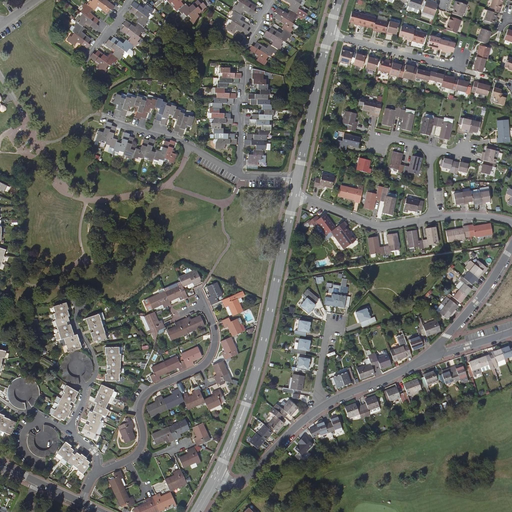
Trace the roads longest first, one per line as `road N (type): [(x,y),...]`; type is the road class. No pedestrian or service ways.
road 1 (tertiary): [(293,194),(254,372),(215,474)]
road 2 (residential): [(138,451),(144,396),(200,366),(212,350),(203,304)]
road 3 (tertiary): [(329,33),(296,179)]
road 4 (residential): [(236,174),(175,138),(102,116)]
road 5 (residential): [(432,217),(381,226),(293,194)]
road 6 (tertiary): [(423,358),(485,290),(511,246)]
road 7 (tertiary): [(215,474),(240,482),(320,408)]
road 8 (residential): [(458,59),(445,65),(329,33)]
